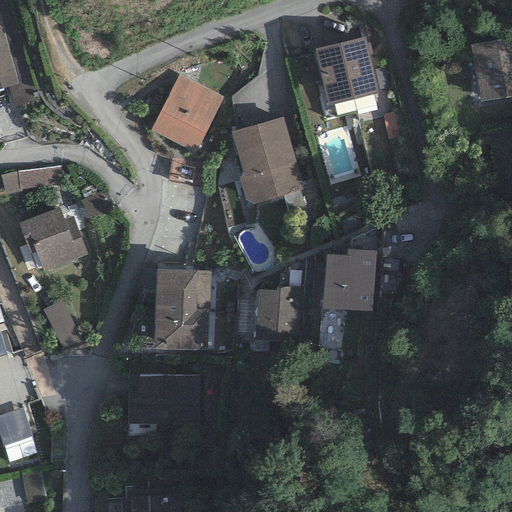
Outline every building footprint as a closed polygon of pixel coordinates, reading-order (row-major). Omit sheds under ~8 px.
[(11,59),(0,19),(0,88),(7,86),(17,84),(11,59)] [(378,93),(364,37),(315,50),(328,106),(378,93)] [(511,38),(470,45),(480,102),(511,96),(511,38)] [(25,55),(11,59),(17,84),(7,86),(13,106),(37,100),(25,55)] [(194,154),(223,97),(179,75),(149,131),(194,154)] [(302,186),(283,117),(231,133),(242,175),(238,178),(245,201),(253,205),(303,190),(302,186)] [(511,129),(485,134),(492,179),(511,176),(511,129)] [(18,171),(0,175),(0,177),(4,195),(22,191),(22,189),(63,185),(62,166),(18,171)] [(103,189),(80,201),(90,219),(113,206),(103,189)] [(87,254),(72,217),(63,220),(59,208),(18,224),(27,247),(32,245),(43,272),(87,254)] [(376,251),(347,250),(346,256),(325,255),(322,308),(372,311),(376,251)] [(209,312),(210,271),(155,270),(154,349),(206,351),(207,312),(209,312)] [(301,288),(276,286),(276,291),(257,290),(254,339),(297,342),(301,288)] [(61,301),(43,310),(63,351),(83,344),(61,301)] [(0,385),(30,376),(22,351),(12,354),(5,334),(0,335),(0,333),(0,385)] [(199,374),(127,376),(128,423),(199,422),(199,374)] [(38,400),(30,376),(0,385),(0,435),(3,446),(32,437),(29,428),(34,427),(26,404),(38,400)] [(40,469),(21,473),(27,504),(46,500),(40,469)] [(179,511),(178,494),(119,498),(119,511),(179,511)]
